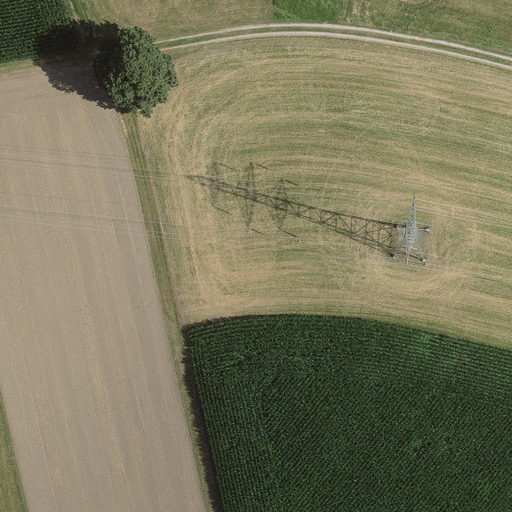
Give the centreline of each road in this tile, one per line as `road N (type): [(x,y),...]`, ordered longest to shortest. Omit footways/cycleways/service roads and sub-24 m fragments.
road 1 (track): [(210,511),(79,0)]
road 2 (track): [(0,77),(277,36),(345,37),(511,71)]
